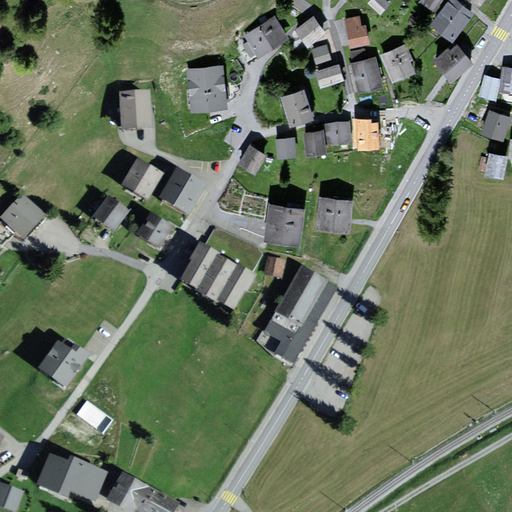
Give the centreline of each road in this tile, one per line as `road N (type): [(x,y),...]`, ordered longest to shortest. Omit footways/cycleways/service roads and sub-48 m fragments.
road 1 (residential): [(0,470),(40,440),(78,390),(241,138),(343,114),(418,112),(448,123)]
road 2 (primary): [(448,123),(219,511)]
road 3 (track): [(511,436),(381,511)]
